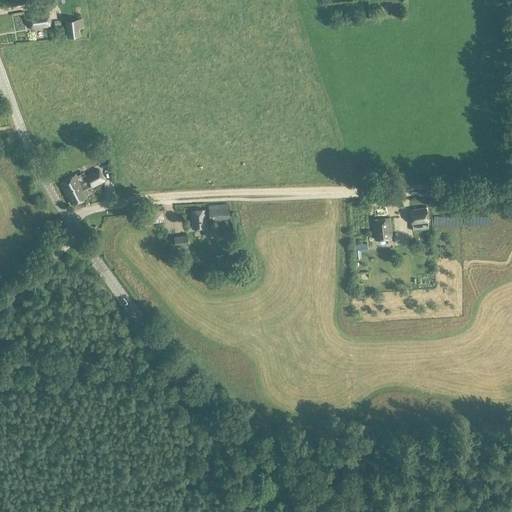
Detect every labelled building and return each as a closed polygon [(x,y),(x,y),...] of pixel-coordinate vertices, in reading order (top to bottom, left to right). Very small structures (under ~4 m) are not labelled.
[(50,26),(48,13),(30,16),(32,30),(50,26)] [(84,18),(66,21),(68,37),(81,35),(80,29),(85,28),(84,18)] [(76,175),(61,183),(72,205),(87,197),(85,191),(105,181),(99,170),(86,177),(87,179),(80,183),(76,175)] [(206,211),(192,212),(193,230),(207,230),(206,216),(209,216),(209,219),(230,217),(229,206),(208,208),(209,213),(206,213),(206,211)] [(410,211),(412,224),(429,222),(427,209),(410,211)] [(391,238),(390,219),(374,221),(376,240),(391,238)] [(187,235),(175,236),(176,251),(187,250),(187,248),(188,248),(187,235)]
